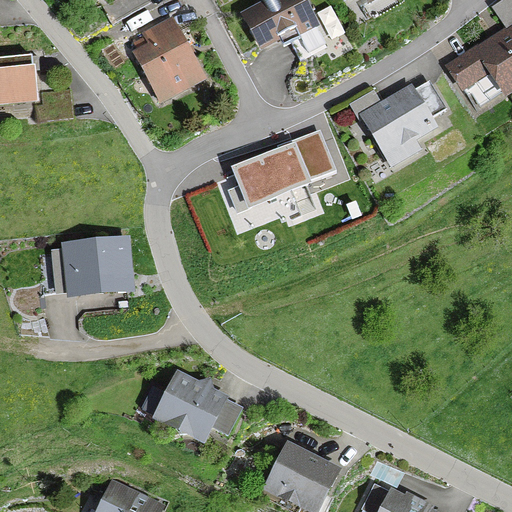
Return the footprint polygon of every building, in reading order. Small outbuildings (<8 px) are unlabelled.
[(110,27),(143,9),(137,0),(115,0),(100,8),(110,27)] [(276,41),(281,51),(298,41),(293,31),(310,22),(298,0),(277,0),(275,1),(274,0),(268,0),(260,4),(262,8),(243,19),(260,50),(276,41)] [(200,80),(176,35),(134,57),(155,97),(179,85),(181,90),(200,80)] [(511,36),(481,57),(476,49),(446,69),(461,91),(474,82),(468,73),(484,63),(504,93),(511,88),(511,36)] [(0,61),(0,100),(34,97),(30,59),(0,61)] [(411,97),(408,93),(363,119),(384,157),(430,130),(426,123),(443,113),(428,87),(411,97)] [(338,174),(318,130),(230,170),(250,214),(338,174)] [(66,302),(137,293),(129,235),(59,244),(66,302)] [(208,429),(225,438),(239,411),(210,396),(206,384),(194,388),(176,379),(156,419),(171,427),(177,437),(189,437),(200,443),(208,429)] [(266,490),(310,511),(314,511),(334,473),(287,450),(266,490)] [(107,498),(90,490),(79,511),(155,511),(157,510),(112,488),(107,498)] [(361,511),(363,511),(376,511),(383,498),(371,492),(361,511)] [(425,511),(426,511),(406,501),(404,505),(390,497),(381,511),(425,511)]
